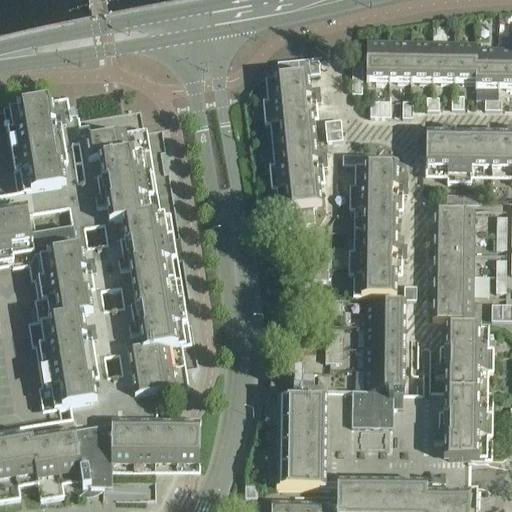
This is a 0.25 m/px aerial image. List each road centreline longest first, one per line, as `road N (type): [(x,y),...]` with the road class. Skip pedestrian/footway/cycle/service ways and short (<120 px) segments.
road 1 (residential): [(205,511),(243,378),(233,253)]
road 2 (residential): [(233,253),(235,187),(209,34)]
road 3 (residential): [(184,39),(210,192),(233,253)]
road 4 (secondary): [(192,12),(0,51)]
road 5 (secondary): [(0,68),(184,39)]
road 6 (secondary): [(209,34),(379,0)]
